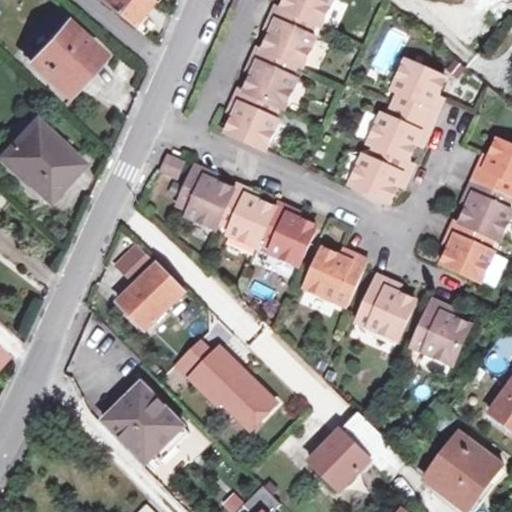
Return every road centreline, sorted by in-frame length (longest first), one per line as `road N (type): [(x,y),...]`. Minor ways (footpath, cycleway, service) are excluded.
road 1 (tertiary): [(150,116),(0,449)]
road 2 (residential): [(193,136),(403,232),(455,112)]
road 3 (residential): [(193,136),(255,0)]
road 4 (tertiary): [(198,0),(150,116)]
